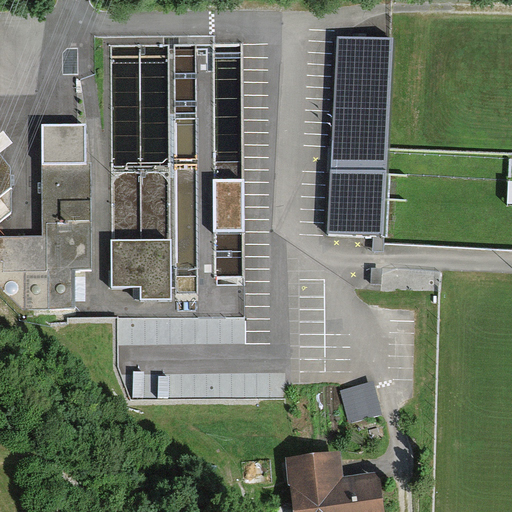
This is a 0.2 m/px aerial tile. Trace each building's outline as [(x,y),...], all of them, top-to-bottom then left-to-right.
[(393,42),(337,39),(328,236),(383,239),(384,236),(385,200),(385,198),(386,176),(387,173),(388,150),(393,52),(393,42)] [(0,160),(0,196),(9,173),(0,160)] [(94,171),(45,171),(44,244),(0,243),(0,309),(73,310),(73,269),(93,269),(94,171)] [(170,179),(114,180),(116,297),(172,296),(170,179)] [(342,390),(350,422),(382,414),(374,382),(342,390)] [(344,457),(293,462),(298,511),(386,511),(383,476),(347,479),(344,457)]
